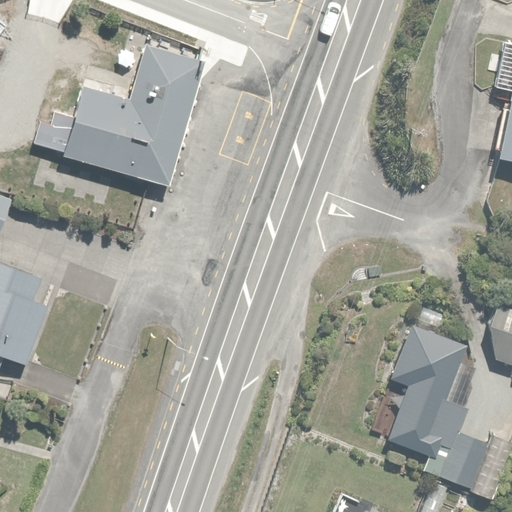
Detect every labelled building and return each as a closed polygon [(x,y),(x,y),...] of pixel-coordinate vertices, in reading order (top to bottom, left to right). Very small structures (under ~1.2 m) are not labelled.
[(511,166),(511,46),(491,44),(485,88),(507,91),(497,165),(511,166)] [(165,186),(196,67),(143,53),(128,110),(81,98),(65,160),(165,186)] [(32,261),(0,249),(0,339),(4,341),(32,261)] [(511,309),(497,304),(479,353),(511,365),(511,309)] [(466,351),(411,328),(389,381),(394,383),(373,432),(390,440),(388,446),(425,462),(421,472),(466,491),(484,447),(456,435),(467,409),(445,400),(466,351)] [(439,511),(449,490),(430,482),(417,511),(439,511)] [(368,511),(345,501),(340,511),(368,511)]
